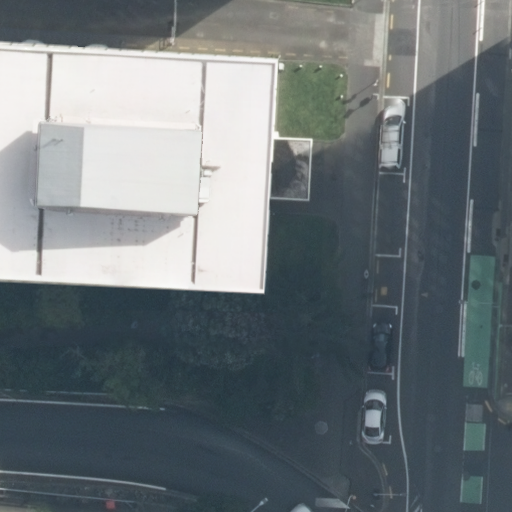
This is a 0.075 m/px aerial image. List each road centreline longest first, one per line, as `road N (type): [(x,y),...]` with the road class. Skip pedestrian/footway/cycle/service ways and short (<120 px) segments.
road 1 (secondary): [(434,511),(448,0)]
road 2 (motorway): [(301,511),(272,485),(201,458),(136,445),(0,439)]
